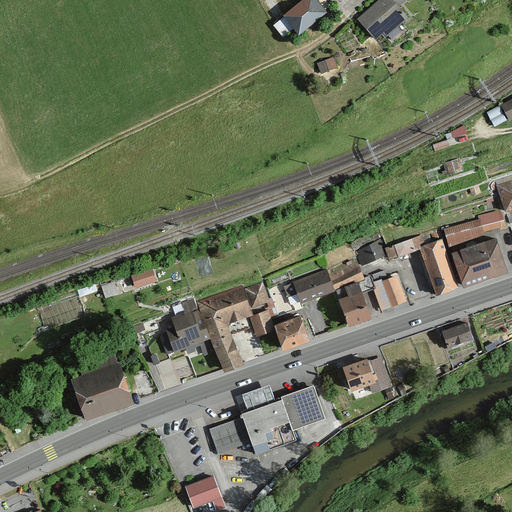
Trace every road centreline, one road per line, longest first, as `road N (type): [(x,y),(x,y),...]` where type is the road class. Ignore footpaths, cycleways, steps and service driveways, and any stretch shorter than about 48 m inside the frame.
road 1 (primary): [(511,285),(145,412),(0,476)]
road 2 (track): [(341,13),(315,40),(115,138),(78,129),(0,53)]
road 3 (track): [(188,396),(241,511)]
